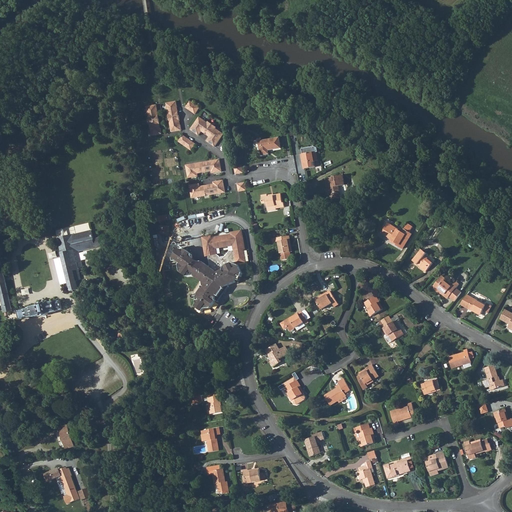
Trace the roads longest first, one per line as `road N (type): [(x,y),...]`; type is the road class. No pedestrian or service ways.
road 1 (residential): [(309,269),(292,178),(231,181),(228,161),(186,132),(182,110)]
road 2 (residential): [(290,453),(258,402),(247,350),(270,295),(309,269)]
road 3 (residential): [(354,264),(380,270),(511,356)]
road 4 (residential): [(475,499),(387,506),(325,487)]
road 5 (residential): [(475,499),(446,425),(387,438)]
road 6 (track): [(401,167),(307,255)]
road 7 (residential): [(354,264),(340,327),(350,355),(329,371)]
